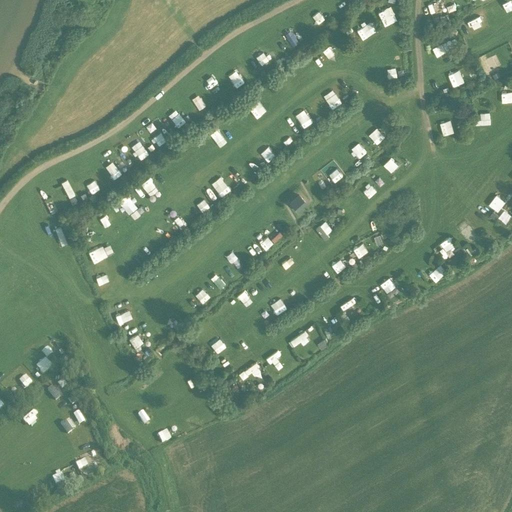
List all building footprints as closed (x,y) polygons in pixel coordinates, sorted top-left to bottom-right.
[(426,16),(441,13),(439,1),(423,4),(426,16)] [(473,31),(485,26),(480,15),(469,19),(473,31)] [(436,45),(439,54),(453,48),(449,40),(436,45)] [(460,70),(447,73),(450,86),(463,83),(460,70)] [(332,108),(340,102),(334,94),(326,100),(332,108)] [(255,119),(261,116),(252,101),(247,104),(255,119)] [(481,118),(475,118),(475,124),(492,123),(492,113),(481,113),(481,118)] [(439,123),(443,135),(448,133),(444,121),(439,123)] [(377,146),(386,138),(377,128),(368,136),(377,146)] [(353,149),(358,157),(367,152),(361,143),(353,149)] [(310,174),(314,180),(319,177),(321,181),(329,176),(323,166),(310,174)] [(221,196),(229,188),(223,182),(215,190),(221,196)] [(487,203),(496,210),(506,197),(498,190),(487,203)] [(359,193),(351,200),(357,208),(366,200),(359,193)] [(299,194),(290,202),(297,210),(306,202),(299,194)] [(324,220),(314,228),(323,238),(332,229),(324,220)] [(273,236),(278,230),(271,224),(266,229),(273,236)] [(101,243),(103,232),(93,230),(91,241),(101,243)] [(120,307),(112,312),(117,321),(125,317),(120,307)] [(307,336),(308,335),(305,330),(290,340),(293,345),(300,341),(303,344),(309,340),(307,336)] [(238,373),(244,381),(260,369),(254,361),(238,373)] [(63,420),(58,424),(65,435),(71,431),(63,420)] [(162,444),(172,439),(167,428),(157,433),(162,444)]
